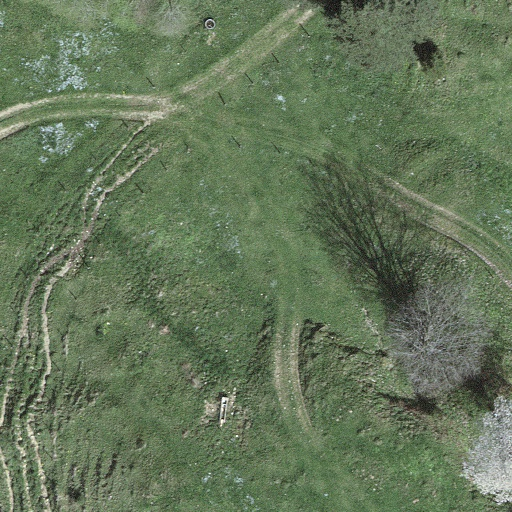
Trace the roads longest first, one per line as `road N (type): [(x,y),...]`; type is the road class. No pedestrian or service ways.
road 1 (track): [(327,0),(216,89),(159,112),(213,141),(269,197),(284,225),(291,270),(299,419),(334,476),(375,511)]
road 2 (track): [(0,126),(58,103),(87,101),(301,141),(470,236),(511,272)]
